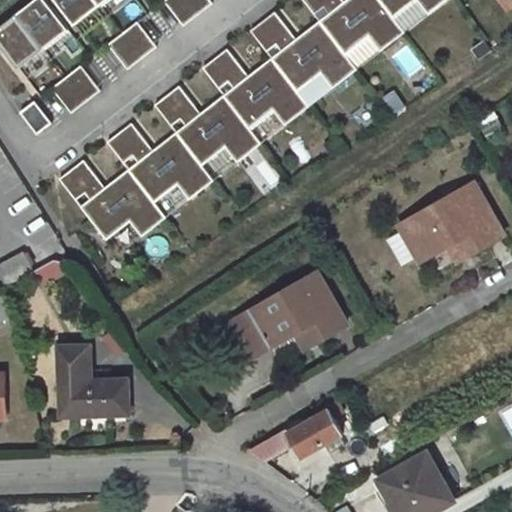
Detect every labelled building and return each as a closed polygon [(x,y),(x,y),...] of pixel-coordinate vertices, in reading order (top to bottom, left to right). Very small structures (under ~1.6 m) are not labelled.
[(45,0),(33,0),(0,25),(0,46),(17,71),(69,31),(45,0)] [(54,0),(74,26),(110,0),(54,0)] [(85,160),(59,180),(118,254),(445,0),(345,0),(345,1),(344,0),(301,0),(318,19),(296,38),(275,13),(252,30),(271,57),(248,76),(227,49),(203,69),(222,95),(201,111),(181,86),(154,104),(175,134),(154,150),(131,122),(109,141),(129,169),(105,186),(85,160)] [(211,3),(209,0),(164,0),(163,1),(182,25),(211,3)] [(156,47),(136,22),(107,45),(127,68),(156,47)] [(99,90),(80,65),(51,88),(71,111),(99,90)] [(50,123),(33,99),(19,111),(37,132),(50,123)] [(262,191),(279,178),(262,157),(246,170),(262,191)] [(505,234),(477,183),(402,225),(405,230),(419,257),(422,262),(450,246),(463,239),(471,253),(505,234)] [(405,230),(391,238),(405,264),(419,257),(405,230)] [(463,239),(450,246),(458,260),(471,253),(463,239)] [(38,269),(26,249),(0,264),(0,267),(10,284),(38,269)] [(248,311),(232,320),(245,348),(263,338),(269,349),(305,328),(312,339),(314,343),(348,324),(318,273),(248,311)] [(305,328),(269,349),(277,361),(312,339),(305,328)] [(57,346),(61,417),(129,415),(127,378),(113,379),(95,379),(95,370),(94,345),(57,346)] [(95,379),(113,379),(112,369),(95,370),(95,379)] [(325,442),(342,432),(333,416),(343,411),(336,399),(246,448),(263,462),(288,448),(287,446),(295,442),(302,455),(325,442)] [(511,402),(498,410),(511,437),(511,402)] [(347,441),(342,432),(325,442),(329,450),(347,441)] [(434,511),(451,503),(425,455),(372,484),(387,511),(434,511)]
